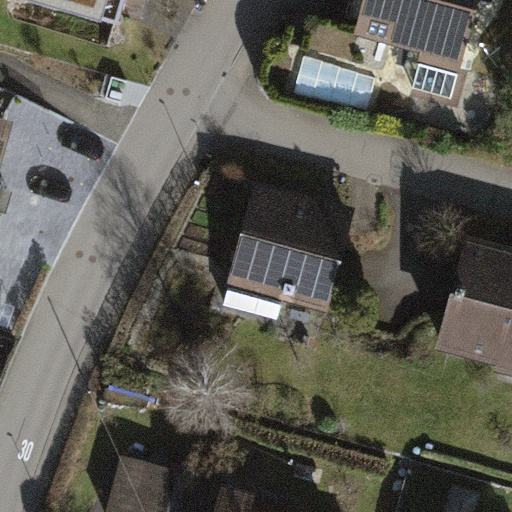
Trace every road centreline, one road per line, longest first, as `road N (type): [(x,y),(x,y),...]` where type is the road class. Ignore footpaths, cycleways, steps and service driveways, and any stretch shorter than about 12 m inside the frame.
road 1 (residential): [(0,493),(74,298),(179,103)]
road 2 (residential): [(179,103),(511,194)]
